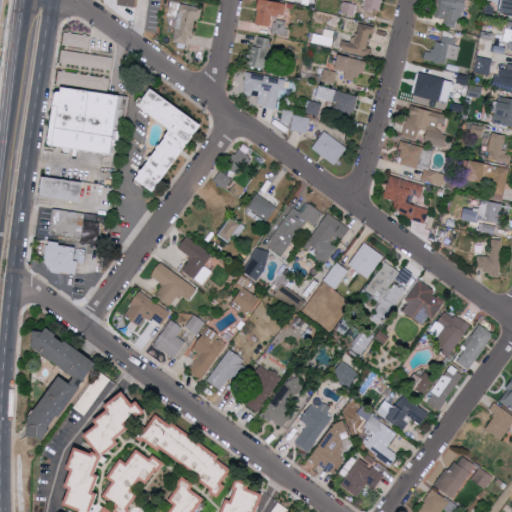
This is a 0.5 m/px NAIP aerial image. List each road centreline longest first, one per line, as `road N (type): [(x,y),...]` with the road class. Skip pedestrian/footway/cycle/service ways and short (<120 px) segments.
road 1 (residential): [(66,0),(511,322)]
road 2 (secondary): [(1,511),(10,307),(52,0)]
road 3 (residential): [(14,280),(332,511)]
road 4 (residential): [(83,327),(234,122)]
road 5 (residential): [(352,208),(411,0)]
road 6 (residential): [(388,511),(511,337)]
road 7 (secondary): [(25,0),(0,192)]
